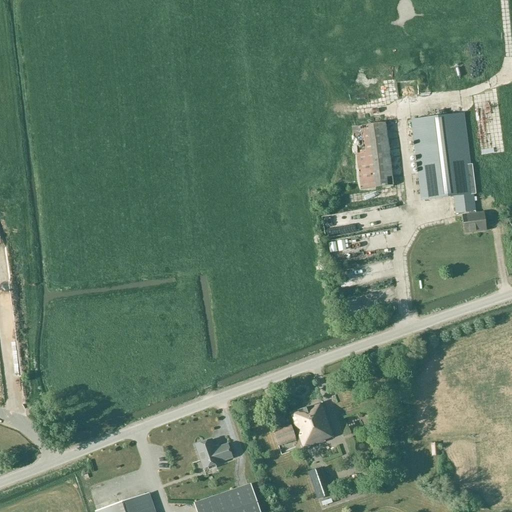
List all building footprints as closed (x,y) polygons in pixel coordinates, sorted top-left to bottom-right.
[(385,91),(394,87),(392,81),(383,85),(385,91)] [(465,234),(485,232),(483,214),(475,215),(473,195),(476,195),(472,165),(469,166),(463,115),(412,121),(422,201),(453,197),(455,215),(468,213),(469,216),(463,216),(465,234)] [(361,191),(393,187),(385,124),(353,129),(361,191)] [(354,267),(356,282),(370,280),(368,265),(354,267)] [(315,346),(329,341),(327,336),(313,341),(315,346)] [(302,450),(325,442),(324,439),(333,436),(321,403),(290,413),(302,450)] [(276,431),(281,447),(295,441),(290,426),(276,431)] [(220,464),(220,463),(232,459),(228,445),(215,449),(212,440),(195,446),(203,470),(220,464)] [(430,444),(432,457),(439,456),(438,443),(430,444)] [(308,473),(317,500),(331,495),(322,468),(308,473)] [(390,473),(388,476),(389,479),(392,481),(395,480),(397,477),(396,474),(393,472),(390,473)] [(194,504),(196,511),(260,511),(251,485),(194,504)] [(97,511),(153,511),(148,494),(97,511)]
